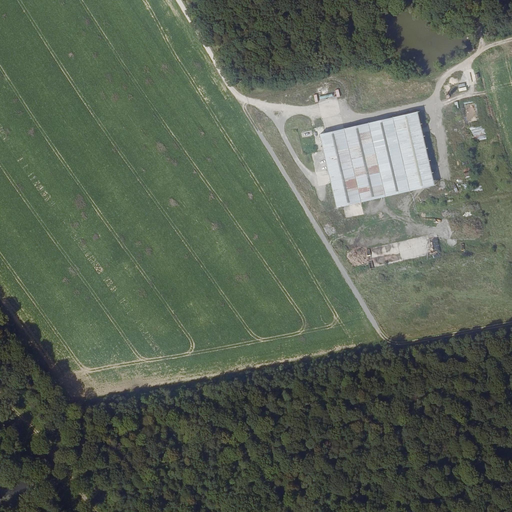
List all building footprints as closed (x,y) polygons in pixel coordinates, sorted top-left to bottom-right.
[(465,83),(457,85),(459,92),(467,90),(465,83)] [(433,185),(418,114),(332,132),(333,136),(337,156),(326,159),(336,205),(433,185)] [(476,142),(487,138),(482,124),(471,128),(476,142)] [(313,130),(298,134),(300,140),(314,136),(313,130)] [(321,134),(326,159),(337,156),(333,136),(332,132),(321,134)] [(458,179),(452,184),(457,188),(462,183),(458,179)] [(454,254),(462,252),(460,245),(452,248),(454,254)] [(371,251),(374,264),(390,261),(387,248),(371,251)]
